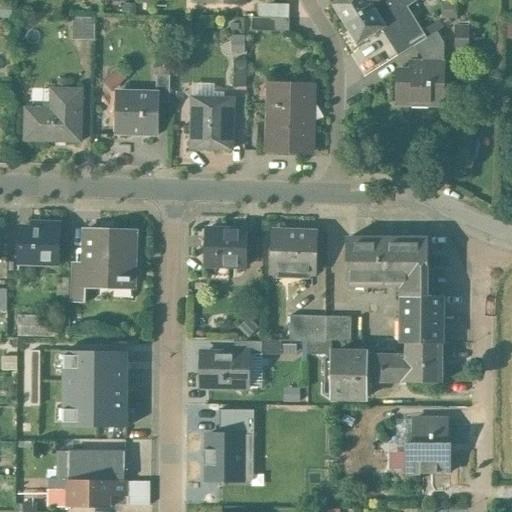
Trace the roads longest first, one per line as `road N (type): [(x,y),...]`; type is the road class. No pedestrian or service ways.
road 1 (residential): [(174,191),(170,511)]
road 2 (residential): [(486,511),(490,232)]
road 3 (residential): [(339,196),(340,59),(313,0)]
road 4 (residential): [(174,191),(0,183)]
road 5 (residential): [(339,196),(174,191)]
road 6 (residential): [(490,232),(436,199),(339,196)]
